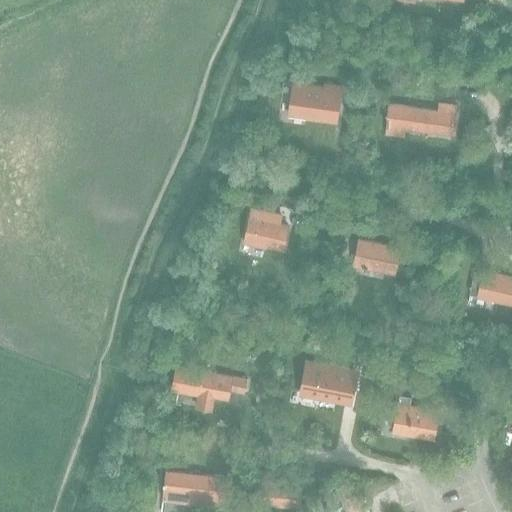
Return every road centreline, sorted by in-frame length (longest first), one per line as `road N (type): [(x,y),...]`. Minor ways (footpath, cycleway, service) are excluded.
road 1 (residential): [(188,449),(277,450),(423,480),(485,468)]
road 2 (residential): [(440,87),(493,103),(501,214),(511,244)]
road 3 (residential): [(511,249),(423,207),(351,223)]
